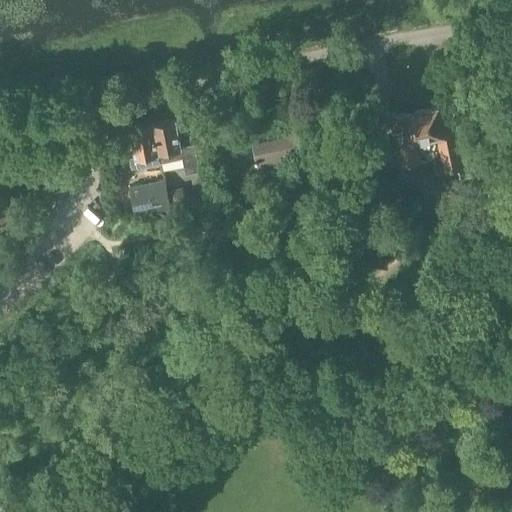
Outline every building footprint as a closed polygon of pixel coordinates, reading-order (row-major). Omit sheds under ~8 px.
[(438,169),(465,163),(452,99),(391,112),(401,162),(435,155),(438,169)] [(176,118),(154,123),(159,151),(161,161),(183,156),(186,172),(200,169),(194,142),(182,145),(176,118)] [(136,155),(129,156),(132,167),(161,161),(159,151),(154,123),(131,128),(136,155)] [(295,133),(256,141),(253,142),(259,170),(285,165),(283,154),(299,151),(295,133)] [(172,204),(172,203),(170,194),(167,179),(131,186),(136,211),(172,204)] [(170,194),(172,203),(200,198),(199,188),(170,194)] [(0,221),(13,207),(0,194),(0,221)]
